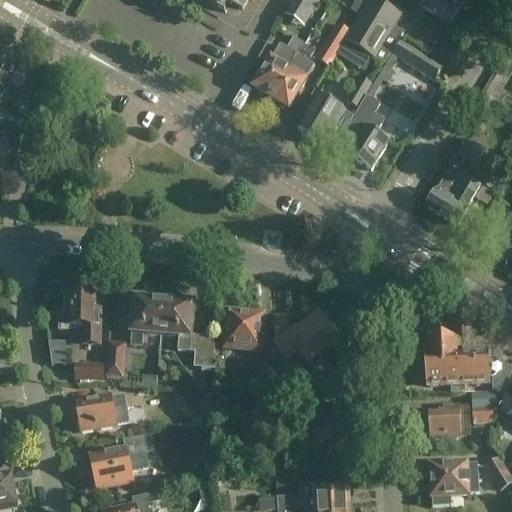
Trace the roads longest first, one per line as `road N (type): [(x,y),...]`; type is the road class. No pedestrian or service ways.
road 1 (residential): [(395,511),(385,312),(366,284),(180,256),(15,245)]
road 2 (secondary): [(382,235),(0,1)]
road 3 (residential): [(57,511),(15,245)]
road 4 (residential): [(382,235),(511,0)]
road 5 (secondary): [(511,313),(382,235)]
